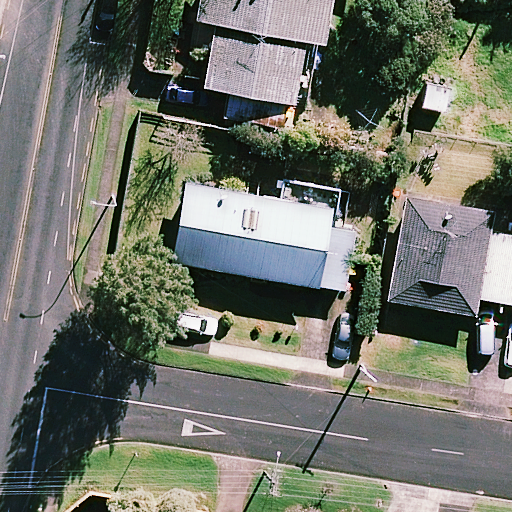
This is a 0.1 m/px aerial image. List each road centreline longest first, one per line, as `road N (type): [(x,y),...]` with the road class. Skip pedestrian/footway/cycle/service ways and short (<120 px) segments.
road 1 (residential): [(511,461),(0,380)]
road 2 (tertiary): [(61,0),(0,339)]
